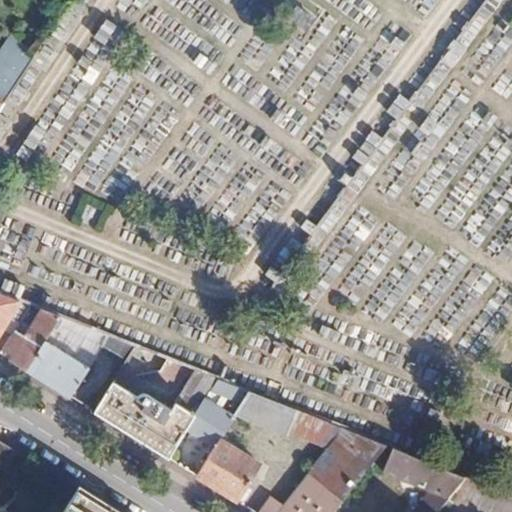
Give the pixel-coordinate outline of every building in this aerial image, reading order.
[(0,51),(0,108),(37,53),(13,32),(0,51)] [(0,290),(0,329),(21,298),(0,290)] [(25,333),(16,326),(2,346),(17,357),(15,360),(25,367),(61,315),(42,307),(25,333)] [(137,345),(61,315),(25,367),(69,395),(104,344),(128,359),(137,345)] [(192,367),(187,377),(211,392),(220,378),(192,367)] [(138,393),(114,379),(94,410),(168,457),(186,429),(206,399),(211,392),(187,377),(170,404),(147,393),(138,393)] [(220,378),(211,392),(235,402),(233,406),(239,409),(251,391),(220,378)] [(251,391),(239,409),(234,416),(258,425),(285,434),(287,429),(295,408),(251,391)] [(222,409),(206,399),(186,429),(213,446),(217,441),(234,416),(222,409)] [(344,428),(295,408),(287,429),(329,446),(344,428)] [(258,425),(234,416),(217,441),(239,455),(258,425)] [(344,428),(329,446),(308,471),(342,499),(387,445),(344,428)] [(22,455),(0,440),(0,478),(5,481),(22,455)] [(217,441),(213,446),(195,474),(236,499),(258,466),(239,455),(217,441)] [(392,447),(383,469),(451,498),(467,478),(392,447)] [(308,471),(281,504),(274,511),(330,511),(342,499),(308,471)] [(61,511),(112,511),(76,489),(61,511)]
